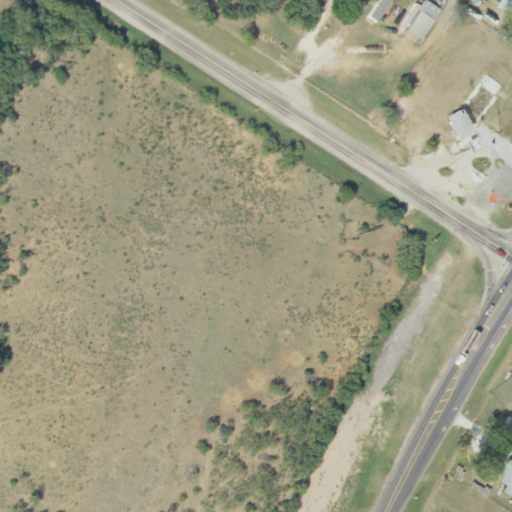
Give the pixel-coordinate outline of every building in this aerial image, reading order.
[(379,24),(391,0),(379,0),(370,19),(379,24)] [(511,12),(511,0),(505,0),(501,7),(511,12)] [(420,6),(414,3),(401,25),(407,29),(420,6)] [(407,32),(423,40),(437,13),(421,5),(407,32)] [(480,128),(470,110),(462,114),(460,110),(445,118),(458,141),(480,128)] [(497,454),(511,461),(511,458),(511,444),(503,440),(497,454)]
